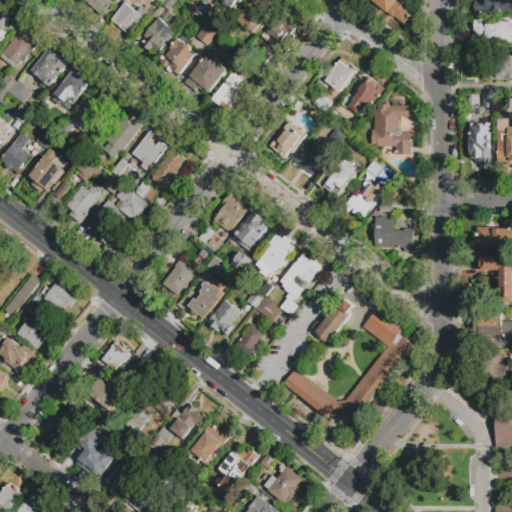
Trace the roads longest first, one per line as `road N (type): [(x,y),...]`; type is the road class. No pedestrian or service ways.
road 1 (residential): [(36,0),(442,325)]
road 2 (residential): [(353,480),(441,363),(442,0)]
road 3 (residential): [(346,14),(121,296)]
road 4 (secondary): [(0,199),(250,398)]
road 5 (residential): [(0,452),(121,296)]
road 6 (residential): [(327,0),(442,87)]
road 7 (secondary): [(250,398),(353,480)]
